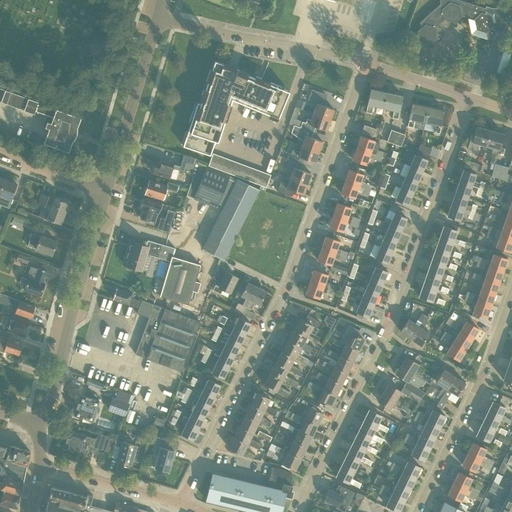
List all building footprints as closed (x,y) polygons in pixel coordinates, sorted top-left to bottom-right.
[(462,16),(470,18),(474,5),(460,0),(439,0),(440,4),(420,22),(421,28),(417,31),(419,42),(429,45),(437,38),(435,28),(444,20),(454,23),(462,16)] [(474,5),(470,18),(473,19),(475,30),(486,33),(489,48),(488,53),(488,54),(495,32),(505,35),(511,14),(511,8),(491,7),(485,6),(486,6),(485,8),(474,5)] [(511,46),(505,45),(496,72),(504,74),(511,49),(511,46)] [(213,168),(218,155),(213,153),(212,155),(210,154),(215,141),(218,142),(232,99),(269,114),(269,116),(278,120),(289,91),(238,70),(238,68),(214,60),(200,103),(197,102),(183,146),(210,155),(212,155),(208,166),(213,168)] [(38,103),(5,90),(0,88),(0,101),(34,114),(35,111),(45,115),(41,126),(49,129),(44,143),(68,152),(81,118),(57,109),(58,107),(39,100),(38,103)] [(373,106),(383,108),(387,92),(371,89),(367,105),(366,112),(371,113),(373,106)] [(387,92),(383,108),(394,110),(392,117),(397,118),(399,112),(403,96),(387,92)] [(313,114),(330,120),(334,109),(321,105),(323,99),(310,94),(308,100),(317,103),(313,114)] [(425,122),(428,107),(412,103),(407,126),(413,127),(414,120),(425,122)] [(444,110),(428,107),(425,122),(435,125),(434,132),(439,133),(440,126),(441,126),(444,110)] [(327,130),(330,120),(313,114),(311,120),(307,119),(306,123),(302,121),(300,127),(312,131),(314,126),(327,130)] [(312,131),(300,127),(294,125),(291,133),(303,141),(302,146),(319,152),(323,141),(310,137),(312,131)] [(373,137),(376,129),(364,125),(361,133),(373,137)] [(486,146),(490,130),(478,127),(475,135),(472,134),(468,148),(478,151),(480,144),(486,146)] [(387,141),(393,143),(394,143),(398,132),(391,130),(387,141)] [(504,134),(490,130),(486,146),(493,148),(491,155),(497,156),(499,150),(504,134)] [(405,135),(398,132),(394,143),(401,146),(405,135)] [(362,136),(357,148),(371,153),(375,141),(362,136)] [(393,143),(387,141),(383,140),(381,146),(390,150),(393,143)] [(429,156),(432,149),(421,145),(418,152),(429,156)] [(315,162),(319,152),(302,146),(300,152),(292,149),(291,154),(289,153),(287,159),(289,159),(300,163),(302,158),(315,162)] [(371,153),(357,148),(353,160),(367,164),(371,153)] [(218,169),(223,157),(218,155),(213,168),(218,169)] [(411,166),(423,171),(428,160),(416,155),(411,166)] [(223,171),(227,159),(223,157),(218,169),(223,171)] [(228,173),(232,160),(227,159),(223,171),(228,173)] [(298,169),(300,163),(289,159),(285,169),(293,172),(290,178),(307,184),(311,173),(298,169)] [(181,172),(182,166),(162,160),(160,165),(156,164),(156,165),(154,166),(152,169),(154,171),(153,173),(169,177),(172,169),(181,172)] [(193,175),(197,164),(187,160),(183,172),(193,175)] [(232,175),(237,162),(232,160),(228,173),(232,175)] [(476,171),(479,164),(466,160),(464,167),(476,171)] [(229,175),(208,167),(198,162),(187,194),(216,207),(229,175)] [(237,177),(242,164),(237,162),(232,175),(237,177)] [(242,178),(247,166),(242,164),(237,177),(242,178)] [(499,179),(502,166),(495,164),(492,177),(498,178),(499,179)] [(247,180),(252,168),(247,166),(242,178),(247,180)] [(418,182),(423,171),(411,166),(406,177),(418,182)] [(508,168),(502,166),(499,179),(498,178),(498,179),(507,182),(509,174),(507,174),(508,168)] [(252,182),(256,169),(252,168),(247,180),(252,182)] [(257,184),(261,171),(256,169),(252,182),(257,184)] [(345,181),(376,192),(377,187),(361,182),(363,175),(349,170),(345,181)] [(459,181),(483,190),(483,188),(485,183),(480,181),(480,183),(473,181),(476,174),(463,170),(459,181)] [(261,185),(266,173),(261,171),(257,184),(261,185)] [(266,173),(261,185),(266,187),(271,175),(266,173)] [(413,193),(418,182),(406,177),(401,188),(413,193)] [(230,246),(258,189),(237,178),(202,249),(224,259),(230,246)] [(304,194),(307,184),(290,178),(288,184),(281,181),(277,191),(289,195),(291,190),(304,194)] [(4,180),(0,190),(0,204),(9,208),(12,199),(11,199),(17,184),(4,180)] [(167,185),(149,180),(145,194),(162,199),(166,189),(176,192),(178,185),(168,182),(167,185)] [(374,197),(376,192),(345,181),(341,193),(355,198),(357,191),(374,197)] [(455,193),(468,197),(470,190),(477,192),(475,195),(480,197),(483,190),(459,181),(455,193)] [(408,204),(413,193),(401,188),(396,199),(408,204)] [(511,195),(502,192),(500,196),(511,200),(511,195)] [(451,204),(475,213),(477,206),(472,204),(471,207),(465,204),(468,197),(455,193),(451,204)] [(37,204),(42,206),(39,216),(60,224),(68,203),(55,198),(55,199),(49,196),(41,194),(37,204)] [(510,205),(508,212),(511,213),(511,200),(500,196),(498,201),(510,205)] [(144,208),(141,218),(150,221),(153,211),(158,213),(159,209),(166,211),(168,206),(144,198),(141,207),(144,208)] [(366,214),(371,203),(360,199),(357,205),(359,205),(357,211),(366,214)] [(334,215),(358,224),(358,223),(363,225),(365,221),(349,215),(351,208),(338,203),(334,215)] [(472,219),(475,213),(451,204),(447,216),(459,220),(462,213),(469,215),(467,218),(472,219)] [(504,224),(511,226),(511,213),(508,212),(506,219),(494,215),(492,220),(504,224)] [(389,224),(401,229),(406,218),(394,213),(389,224)] [(356,228),(358,224),(334,215),(329,226),(343,231),(346,224),(356,228)] [(21,227),(24,220),(14,217),(11,224),(21,227)] [(171,221),(160,218),(157,228),(168,231),(171,221)] [(397,240),(401,229),(389,224),(377,219),(375,224),(387,229),(384,235),(397,240)] [(490,226),(488,231),(511,239),(511,226),(504,224),(502,230),(490,226)] [(444,226),(439,238),(452,243),(463,247),(465,242),(458,240),(454,238),(456,231),(444,226)] [(511,244),(511,239),(488,231),(487,235),(498,239),(496,247),(510,252),(511,244)] [(52,254),(56,242),(40,236),(32,233),(30,239),(38,242),(36,249),(52,254)] [(380,246),(392,251),(397,240),(384,235),(380,246)] [(325,236),(321,248),(347,257),(348,254),(349,253),(336,249),(339,241),(325,236)] [(452,243),(439,238),(435,250),(448,254),(452,243)] [(175,249),(147,240),(146,246),(130,241),(123,264),(141,270),(148,272),(152,256),(170,262),(160,296),(188,304),(191,291),(197,292),(199,283),(194,282),(199,265),(173,257),(175,249)] [(387,263),(392,251),(380,246),(375,258),(387,263)] [(347,257),(321,248),(317,260),(331,264),(333,258),(345,262),(347,257)] [(444,266),(448,254),(435,250),(431,261),(444,266)] [(30,257),(27,256),(18,253),(17,256),(16,260),(27,264),(30,257)] [(493,254),(489,265),(503,270),(507,259),(493,254)] [(444,266),(431,261),(427,273),(440,278),(444,266)] [(347,267),(337,264),(335,270),(345,274),(347,267)] [(489,265),(485,277),(499,282),(503,270),(489,265)] [(38,268),(38,269),(30,266),(28,273),(36,276),(34,279),(28,277),(28,279),(21,277),(20,281),(26,284),(24,289),(40,295),(45,283),(43,283),(47,271),(38,268)] [(370,278),(383,283),(387,271),(375,266),(370,278)] [(222,280),(227,269),(221,267),(216,277),(222,280)] [(309,281),(335,291),(335,290),(340,292),(342,286),(337,284),(337,286),(325,281),(327,275),(313,269),(309,281)] [(230,293),(237,278),(226,272),(219,287),(215,285),(213,290),(220,293),(223,289),(230,293)] [(440,278),(427,273),(423,285),(436,289),(440,278)] [(485,277),(481,288),(495,293),(499,282),(485,277)] [(378,294),(383,283),(370,278),(366,289),(378,294)] [(334,295),(335,291),(309,281),(305,293),(319,298),(321,290),(334,295)] [(243,315),(257,287),(248,283),(241,296),(246,299),(242,306),(238,304),(235,310),(243,315)] [(436,289),(423,285),(419,297),(432,301),(436,289)] [(266,292),(257,287),(243,315),(253,319),(255,314),(250,312),(254,303),(259,305),(266,292)] [(132,294),(116,288),(112,299),(128,304),(134,306),(139,307),(140,302),(141,301),(131,297),(132,294)] [(467,292),(465,296),(491,305),(495,293),(481,288),(478,296),(467,292)] [(373,305),(378,294),(366,289),(361,300),(373,305)] [(1,293),(0,296),(0,301),(8,304),(9,302),(18,305),(15,312),(31,318),(35,306),(19,301),(19,300),(1,293)] [(465,296),(459,293),(457,298),(475,304),(473,312),(487,316),(491,305),(465,296)] [(147,297),(145,301),(142,300),(137,313),(148,318),(135,354),(181,371),(200,322),(154,304),(155,300),(147,297)] [(368,317),(373,305),(361,300),(356,311),(368,317)] [(410,339),(426,316),(421,313),(414,324),(408,320),(400,332),(410,339)] [(24,336),(30,321),(13,315),(9,326),(8,330),(24,336)] [(308,315),(304,321),(300,319),(295,329),(307,336),(306,337),(316,343),(319,338),(315,335),(319,328),(317,328),(320,323),(308,315)] [(430,319),(426,316),(410,339),(420,346),(428,334),(422,329),(430,319)] [(459,332),(471,340),(478,329),(466,321),(462,327),(453,322),(454,320),(449,317),(445,323),(448,325),(459,332)] [(239,318),(233,329),(245,335),(250,324),(239,318)] [(345,344),(358,350),(363,339),(359,337),(361,332),(349,326),(346,331),(351,333),(345,344)] [(228,339),(228,340),(239,346),(245,335),(233,329),(230,335),(225,333),(223,337),(228,339)] [(295,329),(288,340),(300,347),(300,348),(314,355),(317,350),(303,342),(306,337),(307,336),(295,329)] [(442,336),(465,350),(471,340),(459,332),(455,338),(445,331),(442,336)] [(22,343),(8,338),(0,335),(0,351),(4,353),(5,350),(18,355),(22,343)] [(458,361),(465,350),(442,336),(440,339),(450,346),(446,353),(458,361)] [(222,351),(234,356),(239,346),(228,340),(222,351)] [(294,358),(294,359),(305,365),(309,359),(297,353),(300,348),(300,347),(288,340),(282,351),(294,358)] [(203,354),(203,355),(208,357),(211,350),(207,347),(201,344),(198,351),(203,354)] [(340,355),(353,361),(358,350),(345,344),(340,355)] [(337,361),(335,366),(347,373),(353,361),(340,355),(329,350),(327,354),(333,357),(332,358),(337,361)] [(217,361),(229,367),(234,356),(222,351),(217,361)] [(288,369),(298,375),(301,370),(291,364),(294,359),(294,358),(282,351),(276,362),(288,369)] [(406,357),(401,365),(425,381),(428,377),(422,374),(416,370),(419,365),(406,357)] [(223,378),(229,367),(217,361),(211,373),(223,378)] [(329,377),(342,384),(347,373),(335,366),(324,361),(322,365),(327,368),(327,369),(332,372),(329,377)] [(276,362),(270,373),(282,380),(296,387),(299,382),(285,375),(288,369),(276,362)] [(425,381),(401,365),(395,374),(407,381),(404,386),(422,398),(425,393),(418,388),(421,385),(422,386),(425,381)] [(511,370),(507,368),(503,380),(511,383),(511,370)] [(440,399),(454,377),(443,370),(436,383),(442,387),(436,397),(440,399)] [(324,388),(336,395),(342,384),(329,377),(318,372),(316,376),(327,382),(324,388)] [(282,380),(270,373),(264,385),(276,392),(276,391),(287,397),(290,392),(279,386),(282,380)] [(193,386),(197,379),(192,377),(189,384),(193,386)] [(454,377),(440,399),(435,406),(440,409),(451,392),(460,398),(464,391),(461,388),(465,383),(454,377)] [(86,384),(99,389),(101,383),(88,378),(86,384)] [(208,380),(203,390),(214,396),(220,385),(208,380)] [(330,407),(336,395),(324,388),(324,389),(309,382),(306,387),(321,394),(318,400),(330,407)] [(383,392),(402,405),(405,401),(398,396),(401,392),(408,396),(418,403),(422,398),(404,386),(400,391),(389,383),(383,392)] [(184,393),(184,395),(188,397),(192,390),(187,387),(186,389),(184,388),(182,392),(184,393)] [(196,395),(194,400),(209,407),(214,396),(203,390),(200,397),(196,395)] [(408,408),(402,405),(383,392),(377,401),(390,409),(393,404),(400,408),(404,411),(402,414),(409,418),(413,411),(408,408)] [(251,404),(263,410),(274,416),(277,410),(266,405),(269,399),(257,393),(251,404)] [(74,415),(82,418),(82,421),(88,422),(88,420),(92,421),(99,401),(80,395),(74,415)] [(116,400),(111,398),(107,409),(124,415),(128,404),(116,400)] [(195,405),(192,412),(203,418),(209,407),(194,400),(192,404),(195,405)] [(499,419),(510,424),(511,420),(511,419),(501,415),(505,408),(492,402),(487,413),(499,419)] [(261,416),(263,410),(251,404),(246,415),(258,421),(269,427),(271,422),(265,420),(266,418),(261,416)] [(172,408),(170,415),(177,419),(181,411),(176,409),(176,410),(172,408)] [(310,408),(305,418),(317,424),(322,414),(310,408)] [(369,410),(364,421),(376,427),(385,432),(387,428),(378,423),(381,416),(369,410)] [(445,416),(432,410),(427,421),(440,427),(445,416)] [(417,411),(415,416),(423,419),(425,415),(417,411)] [(181,420),(181,421),(198,429),(203,418),(192,412),(189,418),(186,417),(184,416),(182,420),(181,420)] [(317,424),(305,418),(292,412),(290,418),(302,424),(299,429),(312,435),(317,424)] [(494,430),(499,419),(487,413),(482,424),(494,430)] [(177,419),(170,415),(168,421),(174,424),(177,419)] [(252,432),(258,421),(246,415),(240,426),(252,432)] [(162,426),(164,420),(156,417),(154,423),(162,426)] [(198,429),(181,421),(179,424),(185,426),(181,435),(192,440),(198,429)] [(293,432),(295,427),(282,421),(280,425),(293,432)] [(376,427),(364,421),(358,432),(370,438),(380,443),(382,439),(373,434),(376,427)] [(440,427),(427,421),(422,432),(435,438),(440,427)] [(489,441),(494,430),(482,424),(476,435),(489,441)] [(250,438),(252,432),(240,426),(234,438),(247,444),(259,450),(262,444),(250,438)] [(306,446),(312,435),(299,429),(294,440),(306,446)] [(94,438),(69,430),(64,448),(86,455),(89,443),(92,444),(94,438)] [(270,441),(272,437),(259,430),(257,435),(270,441)] [(367,445),(370,438),(358,432),(353,443),(365,449),(380,457),(383,453),(371,447),(367,445)] [(414,436),(407,432),(407,433),(405,437),(413,441),(415,436),(414,436)] [(435,438),(422,432),(416,443),(430,449),(435,438)] [(101,449),(105,435),(98,433),(94,447),(101,449)] [(130,464),(136,445),(123,441),(125,435),(118,433),(114,445),(120,447),(116,460),(130,464)] [(168,471),(174,451),(167,449),(170,438),(156,434),(153,445),(157,447),(156,451),(159,452),(155,467),(168,471)] [(413,441),(405,437),(402,442),(410,445),(413,441)] [(244,450),(247,444),(234,438),(229,448),(246,457),(247,456),(253,459),(255,455),(248,452),(244,450)] [(300,458),(306,446),(294,440),(288,451),(300,458)] [(0,488),(0,489),(3,490),(20,494),(27,465),(6,458),(5,459),(4,458),(9,445),(0,441),(0,488)] [(473,442),(467,453),(480,460),(486,449),(473,442)] [(275,451),(277,446),(271,443),(268,449),(275,452),(275,451)] [(359,460),(365,449),(353,443),(347,454),(359,460)] [(430,449),(416,443),(411,454),(424,460),(430,449)] [(6,458),(27,465),(30,451),(11,445),(6,458)] [(295,470),(300,458),(288,451),(288,452),(277,446),(275,451),(281,453),(280,455),(285,457),(282,463),(284,464),(290,467),(295,470)] [(480,460),(467,453),(462,464),(475,471),(480,460)] [(347,454),(342,465),(354,472),(358,474),(364,477),(362,481),(370,484),(372,480),(365,476),(367,472),(360,469),(361,467),(357,465),(359,460),(347,454)] [(484,461),(492,465),(494,461),(486,457),(484,461)] [(407,461),(402,472),(415,478),(420,467),(407,461)] [(490,470),(492,465),(484,461),(482,466),(490,470)] [(393,462),(390,467),(398,471),(400,466),(393,462)] [(354,472),(342,465),(336,477),(348,483),(352,484),(352,485),(359,488),(361,483),(354,480),(350,478),(354,472)] [(281,490),(280,494),(211,477),(205,500),(215,502),(216,499),(227,502),(226,505),(244,509),(245,506),(256,509),(255,511),(281,511),(285,496),(289,497),(292,486),(289,485),(292,474),(283,469),(271,467),(267,486),(281,490)] [(398,471),(390,467),(388,471),(388,472),(396,475),(398,471)] [(415,478),(402,472),(396,483),(409,489),(415,478)] [(458,472),(453,483),(477,495),(480,491),(472,487),(468,485),(471,479),(458,472)] [(492,482),(490,486),(511,496),(511,485),(510,491),(492,482)] [(409,489),(396,483),(391,494),(404,500),(409,489)] [(477,495),(453,483),(447,494),(461,501),(464,494),(467,495),(475,499),(477,495)] [(390,487),(382,484),(380,488),(388,492),(390,487)] [(354,492),(340,486),(337,493),(330,489),(325,499),(326,500),(325,502),(330,505),(331,502),(338,506),(337,508),(345,511),(354,492)] [(505,501),(502,506),(511,510),(511,496),(490,486),(488,491),(498,495),(497,497),(505,501)] [(136,511),(138,508),(115,502),(113,511),(89,505),(91,496),(87,495),(86,496),(52,487),(48,499),(47,498),(46,498),(47,500),(44,510),(41,509),(40,508),(39,509),(40,510),(39,511),(136,511)] [(385,497),(388,492),(380,488),(378,493),(385,497)] [(0,503),(17,508),(20,494),(3,490),(1,496),(0,495),(0,503)] [(399,511),(404,500),(391,494),(386,505),(399,511)] [(439,511),(464,511),(465,511),(444,502),(439,511)]
